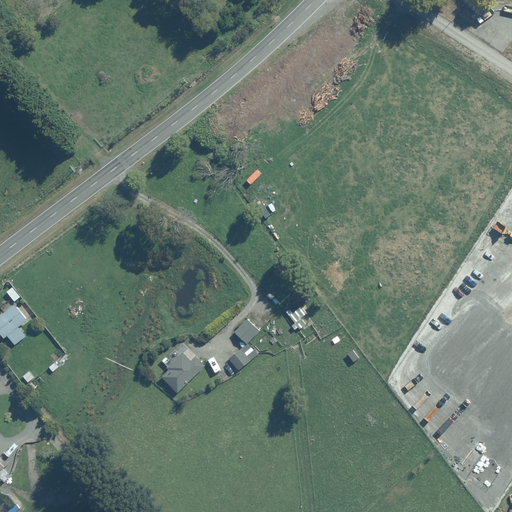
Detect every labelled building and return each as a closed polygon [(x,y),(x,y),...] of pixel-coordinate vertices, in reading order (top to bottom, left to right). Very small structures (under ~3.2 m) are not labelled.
[(30,319),(20,304),(17,306),(15,303),(0,313),(0,329),(5,337),(9,334),(16,345),(27,337),(20,327),(30,319)] [(316,321),(302,304),(294,311),(290,307),(285,311),(295,323),(292,325),(297,330),(300,327),(304,331),(316,321)] [(247,344),(249,342),(260,333),(247,318),(234,330),(246,343),(247,344)] [(247,344),(246,343),(229,358),(239,370),(259,353),(249,342),(247,344)] [(192,359),(184,351),(174,360),(169,355),(162,361),(169,369),(162,375),(177,393),(208,366),(197,354),(192,359)] [(23,375),(28,382),(35,376),(30,370),(23,375)]
